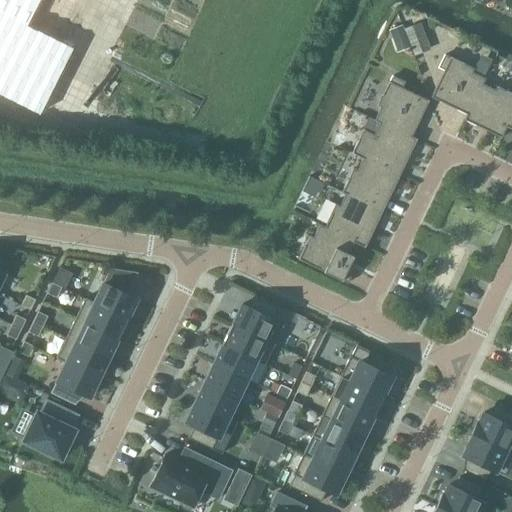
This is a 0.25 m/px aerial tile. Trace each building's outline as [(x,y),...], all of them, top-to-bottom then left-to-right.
[(0,0),(0,94),(39,114),(71,48),(26,26),(39,0),(0,0)] [(420,24),(405,30),(406,34),(411,48),(414,55),(423,52),(421,44),(426,42),(420,24)] [(403,25),(389,30),(393,40),(406,34),(405,30),(403,25)] [(493,53),(488,74),(499,77),(504,56),(493,53)] [(467,114),(464,120),(465,120),(485,78),(473,72),(474,69),(450,57),(450,58),(444,55),(438,68),(444,70),(433,93),(445,99),(443,103),(467,114)] [(374,119),(417,140),(417,139),(411,137),(423,113),(418,111),(424,99),(402,88),(404,82),(392,76),(389,82),(388,81),(377,106),(380,107),(374,119)] [(486,79),(485,78),(465,120),(501,137),(511,113),(511,93),(497,86),(495,89),(483,84),(486,79)] [(511,113),(501,137),(501,138),(506,127),(511,129),(511,113)] [(399,176),(417,140),(374,119),(374,120),(379,123),(374,135),(363,129),(352,153),(399,176)] [(335,132),(330,143),(338,146),(343,136),(335,132)] [(342,192),(382,211),(399,176),(352,153),(351,153),(362,159),(357,170),(353,169),(342,192)] [(309,178),(313,180),(307,190),(309,195),(317,199),(325,184),(309,177),(309,178)] [(365,247),(382,211),(342,192),(341,193),(345,194),(340,206),(336,204),(325,227),(319,224),(319,225),(365,247)] [(454,198),(440,226),(483,249),(498,220),(454,198)] [(298,260),(347,283),(354,270),(349,267),(354,257),(348,254),(354,242),(365,248),(365,247),(319,225),(313,237),(309,235),(298,260)] [(85,298),(85,299),(127,319),(136,299),(127,294),(137,273),(110,269),(103,283),(94,302),(85,298)] [(61,287),(52,283),(47,293),(56,298),(61,287)] [(26,296),(21,306),(30,310),(35,300),(26,296)] [(232,323),(232,324),(274,345),(274,344),(289,313),(279,308),(256,297),(251,308),(242,304),(232,324),(232,323)] [(85,299),(75,318),(117,339),(127,319),(85,299)] [(38,312),(33,322),(43,326),(47,316),(38,312)] [(172,341),(184,347),(196,319),(184,314),(172,341)] [(16,315),(11,325),(21,330),(26,320),(16,315)] [(66,338),(108,358),(117,339),(75,318),(66,338)] [(43,326),(33,322),(28,332),(38,336),(43,326)] [(265,364),(274,345),(232,324),(222,344),(265,364)] [(16,340),(21,330),(11,325),(6,335),(16,340)] [(330,336),(317,340),(323,357),(335,353),(330,336)] [(66,338),(57,357),(99,377),(108,358),(66,338)] [(33,346),(24,341),(18,352),(28,357),(33,346)] [(264,365),(265,364),(222,344),(222,345),(213,363),(246,379),(255,361),(264,365)] [(340,377),(383,397),(383,396),(392,377),(383,372),(389,361),(356,346),(351,357),(350,356),(340,377)] [(56,382),(89,398),(99,377),(57,357),(56,358),(65,362),(56,382)] [(237,399),(246,379),(213,363),(204,383),(237,399)] [(293,363),(287,375),(296,379),(302,367),(293,363)] [(306,372),(301,382),(311,386),(315,376),(306,372)] [(3,375),(0,382),(0,390),(3,392),(10,389),(14,380),(3,375)] [(373,416),(383,397),(340,377),(331,396),(373,416)] [(306,396),(311,386),(301,382),(296,392),(306,396)] [(204,383),(195,402),(228,418),(237,399),(204,383)] [(279,384),(275,393),(286,399),(290,390),(279,384)] [(322,415),(364,436),(373,417),(373,416),(331,396),(322,415)] [(273,399),(266,414),(277,419),(284,404),(273,399)] [(78,415),(46,400),(39,414),(37,413),(24,440),(37,447),(36,449),(49,455),(50,453),(60,458),(73,431),(71,430),(78,415)] [(195,402),(185,423),(194,427),(188,438),(221,454),(236,422),(228,418),(195,402)] [(478,422),(477,422),(471,434),(511,453),(511,413),(494,405),(489,416),(482,413),(478,422)] [(292,425),(297,415),(287,411),(283,421),(292,425)] [(266,414),(261,423),(273,428),(277,419),(266,414)] [(354,455),(364,436),(322,415),(321,416),(330,420),(321,439),(354,455)] [(287,435),(292,425),(283,421),(278,430),(287,435)] [(511,460),(511,453),(471,434),(466,446),(462,456),(468,459),(463,470),(486,481),(491,469),(504,476),(511,460)] [(303,454),(345,475),(354,455),(321,439),(312,458),(303,454)] [(185,464),(165,454),(150,487),(193,508),(208,476),(225,485),(231,471),(192,452),(185,464)] [(335,495),(345,475),(303,454),(293,475),(294,475),(289,486),(321,502),(326,491),(335,495)] [(111,466),(123,472),(129,462),(116,456),(111,466)] [(241,472),(230,494),(241,500),(252,477),(241,472)] [(253,477),(248,488),(254,492),(262,488),(265,483),(253,477)] [(437,506),(449,511),(475,511),(481,501),(477,499),(482,488),(459,477),(454,488),(448,485),(444,494),(443,494),(437,506)] [(273,511),(295,511),(300,503),(277,492),(270,506),(276,508),(273,511)]
